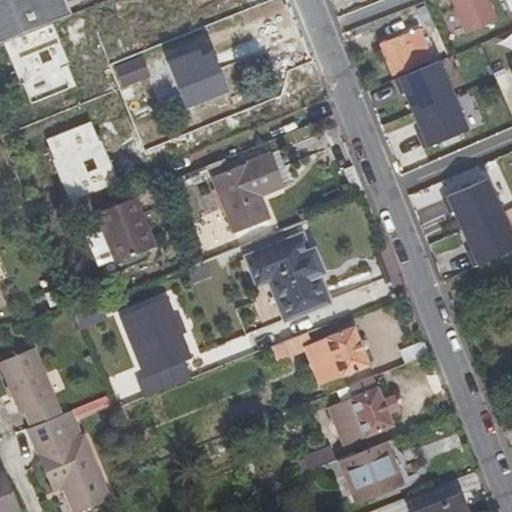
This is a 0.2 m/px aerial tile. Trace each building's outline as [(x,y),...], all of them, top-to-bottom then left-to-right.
[(0,0),(0,42),(67,16),(60,0),(0,0)] [(441,0),(457,37),(492,23),(482,0),(441,0)] [(417,31),(380,46),(392,75),(429,59),(417,31)] [(166,61),(183,105),(224,90),(210,52),(200,55),(197,49),(166,61)] [(118,88),(146,77),(138,55),(110,66),(118,88)] [(419,150),(467,129),(438,61),(390,82),(419,150)] [(244,163),(210,177),(231,232),(266,218),(244,163)] [(511,238),(486,177),(439,197),(469,267),(511,247),(511,238)] [(130,197),(92,214),(111,261),(150,245),(130,197)] [(264,281),(277,318),(326,302),(302,229),(237,250),(249,286),(264,281)] [(202,293),(196,276),(192,278),(198,294),(202,293)] [(192,278),(141,299),(152,323),(163,319),(179,358),(217,342),(206,315),(215,311),(207,291),(202,293),(198,294),(192,278)] [(221,340),(211,314),(206,315),(217,342),(221,340)] [(351,325),(324,336),(340,375),(367,364),(351,325)] [(305,332),(282,341),(287,354),(310,345),(305,332)] [(286,350),(282,341),(270,345),(274,355),(286,350)] [(22,413),(30,429),(58,417),(50,396),(41,375),(30,349),(0,360),(0,371),(18,414),(22,413)] [(371,376),(372,376),(367,364),(340,375),(345,386),(371,376)] [(345,386),(335,390),(338,399),(349,396),(364,434),(390,423),(371,376),(345,386)] [(105,397),(68,413),(71,418),(108,402),(105,397)] [(50,493),(60,488),(65,487),(75,511),(81,511),(109,501),(82,436),(79,438),(71,418),(68,413),(58,417),(30,429),(23,431),(49,492),(50,493)] [(308,471),(337,459),(355,452),(348,438),(302,456),(308,471)] [(399,483),(382,441),(355,452),(337,459),(353,501),(399,483)] [(0,511),(12,511),(17,510),(4,479),(0,468),(0,511)] [(71,511),(75,511),(65,487),(60,488),(71,511)] [(462,511),(457,496),(416,511),(462,511)]
